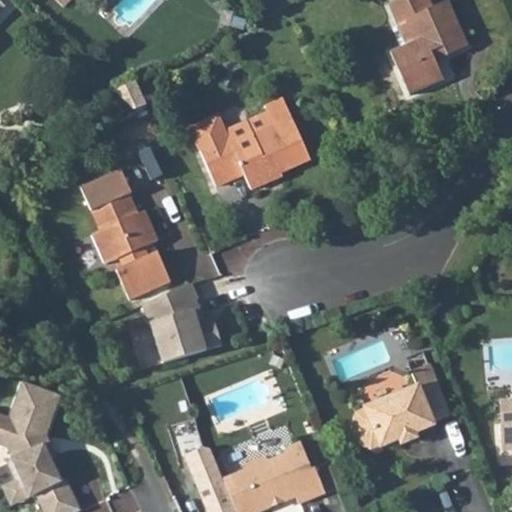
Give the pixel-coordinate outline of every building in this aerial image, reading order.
[(424,0),(398,0),(384,7),(393,26),(402,22),(411,42),(385,53),(403,95),(437,81),(427,58),(440,52),(442,56),(462,47),(442,1),(428,7),(424,0)] [(112,90),(131,109),(145,103),(137,86),(135,80),(112,90)] [(262,105),(265,113),(285,105),(281,97),(262,105)] [(192,130),(215,185),(243,173),(250,187),(271,178),(268,170),(276,167),(278,172),(308,159),(285,105),(265,113),(225,130),(217,134),(212,121),(192,130)] [(192,130),(212,121),(217,134),(225,130),(218,114),(190,126),(192,130)] [(112,226),(102,231),(94,234),(108,264),(121,258),(126,267),(119,270),(133,301),(173,283),(159,253),(151,256),(147,246),(159,241),(146,211),(140,214),(131,195),(103,207),(112,226)] [(191,285),(141,306),(159,364),(222,348),(215,320),(201,321),(191,285)] [(431,423),(447,417),(426,366),(409,373),(415,387),(363,408),(364,410),(355,414),(350,426),(357,444),(369,449),(378,445),(378,447),(432,426),(431,423)] [(44,447),(61,398),(23,384),(10,420),(0,416),(0,447),(8,451),(13,461),(7,464),(15,482),(24,501),(36,496),(43,511),(80,511),(66,481),(61,484),(44,447)] [(499,425),(501,451),(511,450),(511,400),(509,401),(510,424),(499,425)] [(297,504),(324,493),(313,467),(310,469),(299,442),(285,447),(282,454),(267,460),(261,457),(244,464),(241,471),(221,479),(234,511),(257,511),(294,497),(297,504)] [(234,511),(221,479),(211,451),(201,448),(182,455),(204,511),(234,511)] [(24,501),(15,482),(2,489),(10,508),(24,501)]
